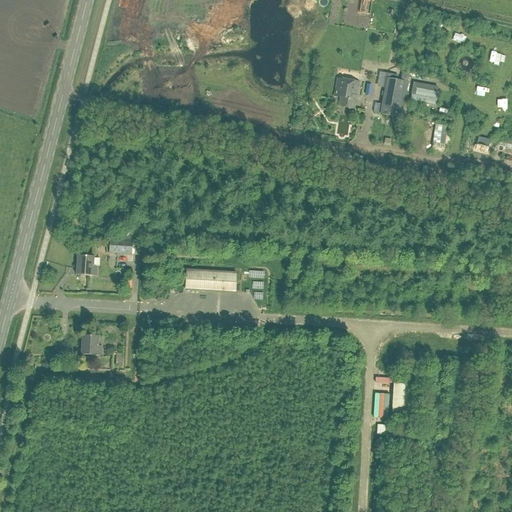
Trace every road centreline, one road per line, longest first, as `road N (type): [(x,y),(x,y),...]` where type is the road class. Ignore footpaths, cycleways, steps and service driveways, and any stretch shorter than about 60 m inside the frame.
road 1 (track): [(511,179),(62,97)]
road 2 (primary): [(8,302),(87,0)]
road 3 (unclassified): [(138,311),(8,302)]
